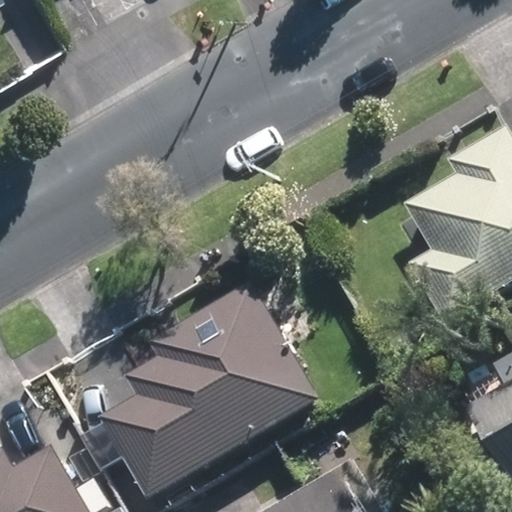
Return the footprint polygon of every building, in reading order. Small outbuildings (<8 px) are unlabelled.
[(381,273),(414,332),(511,276),(511,165),(510,167),(488,129),(429,162),(440,182),(382,214),(407,258),(381,273)] [(66,451),(100,511),(127,511),(288,422),(218,298),(125,350),(136,368),(102,387),(112,405),(77,425),(86,441),(66,451)] [(511,385),(460,416),(507,495),(511,492),(511,385)] [(0,511),(53,511),(23,461),(0,474),(0,511)] [(337,511),(319,481),(261,511),(337,511)]
